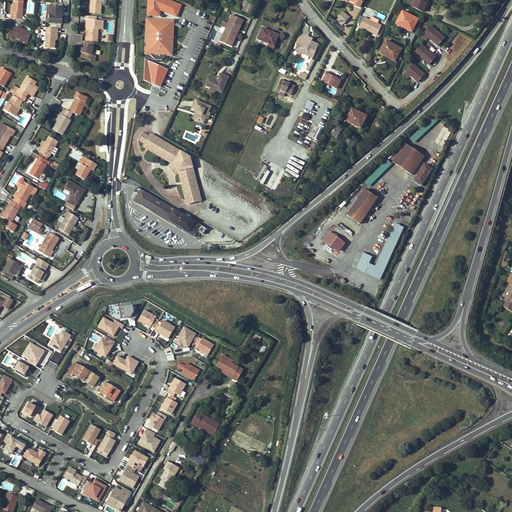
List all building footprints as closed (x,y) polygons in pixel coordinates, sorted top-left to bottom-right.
[(101,0),(92,0),(92,4),(90,4),(90,13),(100,13),(101,2),(101,0)] [(177,17),(181,4),(169,0),(146,0),(146,16),(159,16),(161,11),(177,17)] [(243,0),(239,10),(250,14),(254,4),(243,0)] [(413,0),(411,6),(422,11),(426,3),(424,2),(424,0),(413,0)] [(14,2),(13,6),(13,14),(11,13),(11,14),(10,19),(11,19),(21,19),(23,2),(14,2)] [(218,5),(214,3),(210,11),(214,13),(218,5)] [(50,6),(50,12),(49,23),(61,24),(61,23),(62,15),(60,15),(61,7),(50,6)] [(341,10),(334,19),(342,25),(349,17),(341,10)] [(402,12),(397,22),(407,27),(406,29),(411,32),(417,19),(402,12)] [(219,42),(232,47),(243,19),(230,15),(227,23),(222,21),(220,26),(224,28),(219,42)] [(381,26),(363,17),(359,27),(367,31),(367,29),(377,34),(381,26)] [(170,51),(172,51),(172,21),(147,20),(145,50),(147,50),(149,53),(151,53),(152,54),(151,55),(151,56),(155,60),(161,60),(166,56),(166,55),(170,51)] [(243,21),(239,31),(244,33),(248,23),(243,21)] [(89,24),(88,31),(87,37),(86,37),(86,41),(95,41),(97,42),(99,24),(89,24)] [(430,26),(421,36),(426,40),(429,38),(432,41),(434,39),(439,44),(444,38),(430,26)] [(15,27),(13,32),(9,31),(8,37),(12,38),(12,37),(20,39),(28,41),(31,32),(26,31),(15,27)] [(56,34),(57,34),(58,28),(46,28),(44,47),(55,48),(55,40),(56,34)] [(262,28),(257,39),(269,44),(273,46),(278,36),(270,33),(271,32),(262,28)] [(311,41),(307,40),(308,38),(307,34),(298,38),(301,45),(299,50),(301,54),(312,58),(318,44),(311,41)] [(86,41),(85,41),(84,45),(85,45),(85,49),(83,48),(82,48),(80,52),(82,53),(81,57),(90,59),(91,55),(92,55),(93,54),(94,54),(96,48),(93,47),(95,41),(86,41)] [(401,49),(385,41),(379,53),(384,55),(385,53),(395,59),(401,49)] [(420,57),(423,60),(425,58),(430,63),(435,57),(421,45),(412,55),(417,60),(420,57)] [(168,70),(144,59),(143,80),(160,88),(168,70)] [(412,64),(403,74),(408,79),(410,76),(414,79),(415,77),(419,81),(424,75),(412,64)] [(0,84),(3,87),(11,74),(2,69),(0,71),(0,84)] [(325,83),(329,73),(325,72),(321,81),(325,83)] [(333,87),(337,78),(335,78),(333,76),(333,75),(329,73),(325,83),(333,87)] [(214,82),(216,82),(219,75),(217,74),(215,79),(209,76),(208,78),(214,81),(214,82)] [(219,75),(216,82),(214,82),(214,81),(208,78),(204,87),(221,94),(227,79),(219,75)] [(36,82),(27,76),(20,89),(13,85),(11,89),(16,92),(26,98),(28,94),(29,95),(34,85),(36,82)] [(276,92),(280,93),(281,93),(281,91),(286,94),(292,96),(296,87),(281,80),(276,92)] [(20,106),(23,101),(24,102),(26,98),(16,92),(9,104),(8,103),(4,109),(16,116),(21,107),(20,106)] [(88,98),(79,94),(76,99),(71,111),(74,113),(81,116),(88,98)] [(209,107),(195,100),(191,108),(195,110),(198,111),(194,120),(202,124),(204,118),(207,112),(209,107)] [(311,111),(314,103),(307,100),(303,108),(311,111)] [(350,112),(359,117),(361,114),(352,109),(350,112)] [(67,110),(64,116),(71,119),(74,113),(71,111),(67,110)] [(304,112),(301,118),(306,121),(309,115),(304,112)] [(361,114),(359,117),(350,112),(345,121),(360,128),(366,116),(361,114)] [(71,119),(64,116),(62,115),(56,130),(66,135),(73,119),(71,119)] [(259,116),(256,122),(261,124),(265,118),(259,116)] [(413,143),(437,122),(432,117),(409,139),(413,143)] [(0,145),(4,147),(10,135),(14,130),(5,125),(0,133),(0,145)] [(331,135),(337,138),(342,128),(337,125),(331,135)] [(190,157),(151,134),(149,137),(144,134),(140,141),(145,144),(143,147),(147,149),(161,158),(171,163),(172,164),(178,171),(178,172),(178,173),(181,184),(187,204),(201,200),(190,157)] [(40,153),(50,158),(52,154),(56,148),(59,142),(49,137),(46,143),(42,149),(40,153)] [(406,144),(392,162),(411,175),(424,157),(406,144)] [(39,156),(48,161),(50,158),(40,153),(39,156)] [(33,169),(32,169),(29,174),(39,179),(47,165),(49,166),(51,163),(48,161),(39,156),(38,155),(36,159),(37,159),(33,166),(34,167),(33,169)] [(85,166),(82,165),(79,170),(76,176),(85,181),(90,171),(93,172),(97,165),(88,160),(85,166)] [(363,181),(368,186),(392,164),(387,160),(363,181)] [(267,185),(274,170),(267,167),(268,166),(260,162),(253,176),(260,179),(259,181),(267,185)] [(168,166),(175,175),(178,172),(178,171),(172,164),(168,166)] [(413,180),(421,185),(432,170),(424,164),(413,180)] [(47,189),(49,183),(41,181),(39,187),(47,189)] [(64,189),(73,194),(68,200),(76,205),(85,191),(78,186),(78,188),(75,186),(76,185),(69,181),(64,189)] [(24,182),(21,187),(17,194),(16,193),(14,197),(15,198),(13,202),(21,206),(25,208),(27,205),(25,203),(34,188),(24,182)] [(365,215),(377,198),(364,189),(346,215),(359,224),(365,215)] [(140,190),(133,202),(181,230),(182,229),(194,236),(201,225),(140,190)] [(7,220),(5,224),(8,225),(6,228),(13,232),(16,225),(11,222),(21,206),(13,202),(12,201),(2,217),(7,220)] [(68,213),(58,229),(68,235),(78,218),(68,213)] [(33,218),(28,227),(39,234),(44,224),(33,218)] [(355,269),(381,280),(402,227),(393,223),(375,266),(368,263),(371,256),(362,252),(355,269)] [(39,250),(48,257),(54,252),(63,241),(53,233),(39,250)] [(339,252),(345,242),(328,233),(322,243),(339,252)] [(2,273),(8,276),(10,273),(13,275),(16,269),(19,264),(10,259),(2,273)] [(30,275),(33,277),(31,281),(38,285),(43,276),(42,275),(43,273),(44,274),(47,269),(37,264),(30,275)] [(131,317),(134,311),(132,304),(119,307),(121,318),(131,317)] [(159,320),(156,318),(157,316),(145,310),(138,321),(150,328),(151,326),(154,328),(157,324),(159,320)] [(114,323),(103,317),(97,327),(114,336),(119,327),(122,328),(124,325),(116,320),(114,323)] [(153,330),(156,332),(168,339),(175,327),(164,320),(160,326),(157,324),(153,330)] [(184,326),(175,342),(181,346),(182,345),(188,348),(197,333),(184,326)] [(71,335),(62,330),(59,336),(55,334),(48,345),(61,352),(64,347),(67,349),(72,340),(69,338),(71,335)] [(107,341),(101,337),(94,350),(106,357),(115,341),(109,338),(107,341)] [(194,344),(197,346),(196,348),(208,355),(214,344),(202,337),(202,339),(198,337),(194,344)] [(36,366),(45,351),(30,342),(22,357),(36,366)] [(117,355),(113,364),(132,375),(139,362),(128,355),(125,360),(117,355)] [(228,362),(230,360),(222,356),(216,366),(223,371),(232,376),(231,378),(236,381),(242,370),(231,364),(228,362)] [(19,361),(14,369),(16,370),(15,372),(24,377),(28,370),(31,364),(24,360),(22,363),(19,361)] [(48,360),(45,365),(55,370),(58,365),(48,360)] [(74,362),(67,374),(72,377),(73,374),(93,386),(99,377),(74,362)] [(177,367),(183,370),(181,373),(194,380),(200,370),(187,363),(186,365),(180,362),(177,367)] [(0,381),(0,395),(1,396),(2,393),(5,394),(13,380),(4,375),(0,381)] [(174,396),(175,393),(180,395),(186,384),(175,378),(168,389),(169,389),(167,393),(171,395),(174,396)] [(99,392),(109,398),(112,393),(116,396),(120,391),(105,382),(104,383),(103,382),(104,381),(103,380),(102,381),(99,379),(98,381),(102,384),(102,386),(99,392)] [(171,395),(169,398),(167,397),(161,408),(172,414),(178,403),(175,401),(177,398),(174,396),(171,395)] [(40,415),(37,413),(33,420),(46,427),(53,415),(44,409),(40,415)] [(151,420),(148,425),(158,431),(165,419),(153,412),(149,419),(151,420)] [(202,416),(197,413),(191,424),(196,426),(197,425),(206,429),(205,431),(213,435),(219,424),(202,415),(202,416)] [(66,414),(64,417),(70,421),(67,427),(68,427),(73,418),(66,414)] [(60,415),(52,429),(62,435),(67,427),(70,421),(64,417),(60,415)] [(101,430),(91,424),(83,439),(92,445),(101,430)] [(146,429),(138,444),(154,453),(161,441),(154,436),(155,434),(146,429)] [(108,430),(105,435),(98,449),(99,449),(108,454),(109,454),(116,441),(113,439),(116,434),(108,430)] [(6,436),(3,441),(7,443),(4,449),(12,453),(13,451),(20,455),(25,444),(11,437),(12,435),(8,433),(6,436)] [(28,447),(23,457),(39,466),(46,453),(40,449),(38,453),(28,447)] [(108,454),(99,449),(97,452),(106,457),(108,454)] [(135,450),(127,465),(132,468),(135,462),(143,467),(149,458),(135,450)] [(10,457),(16,460),(19,455),(13,452),(10,457)] [(192,453),(190,459),(202,463),(204,457),(192,453)] [(132,468),(127,465),(119,481),(133,488),(140,476),(134,473),(136,470),(132,468)] [(84,475),(83,477),(75,472),(76,470),(69,466),(64,477),(71,480),(70,482),(78,487),(79,483),(83,485),(87,477),(84,475)] [(158,485),(154,493),(165,500),(168,493),(173,483),(172,482),(175,477),(166,471),(162,477),(164,478),(162,481),(160,486),(158,485)] [(107,486),(95,479),(92,483),(89,481),(82,493),(98,502),(107,486)] [(115,487),(105,504),(119,511),(120,511),(132,492),(123,487),(121,490),(115,487)] [(4,505),(2,505),(1,509),(12,511),(18,497),(8,493),(4,505)] [(154,493),(153,495),(164,502),(165,500),(154,493)] [(44,503),(37,499),(32,507),(40,511),(39,511),(49,511),(52,507),(47,505),(46,506),(43,505),(44,503)] [(161,511),(143,501),(137,511),(161,511)]
